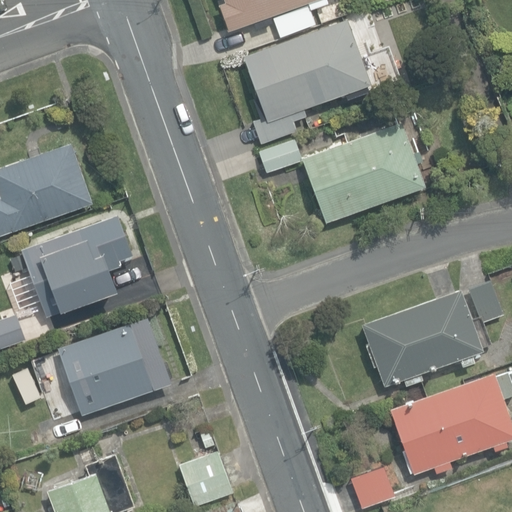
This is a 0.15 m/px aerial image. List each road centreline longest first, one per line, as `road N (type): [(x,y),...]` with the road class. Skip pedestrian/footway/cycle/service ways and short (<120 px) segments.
road 1 (tertiary): [(113,0),(229,309)]
road 2 (residential): [(229,309),(511,223)]
road 3 (tertiary): [(229,309),(303,511)]
